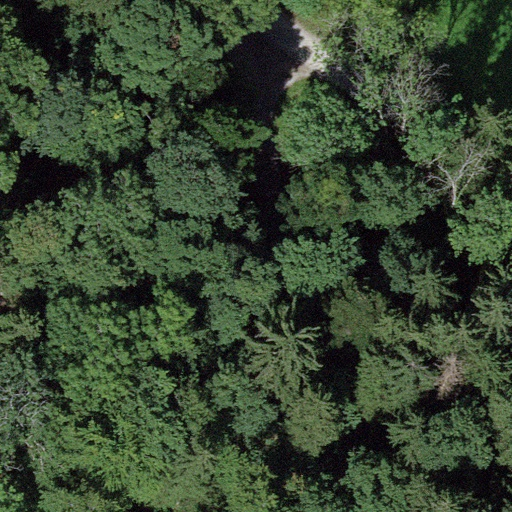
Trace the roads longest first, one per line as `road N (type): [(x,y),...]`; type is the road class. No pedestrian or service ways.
road 1 (track): [(218,0),(360,511)]
road 2 (track): [(511,162),(221,0)]
